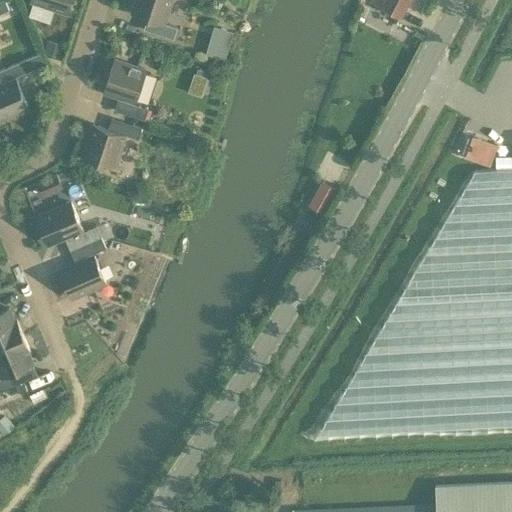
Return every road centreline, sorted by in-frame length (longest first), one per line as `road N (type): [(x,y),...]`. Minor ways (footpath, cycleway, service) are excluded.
road 1 (tertiary): [(461,0),(383,148),(153,511)]
road 2 (residential): [(0,180),(45,158),(100,0)]
road 3 (residential): [(68,369),(0,213)]
